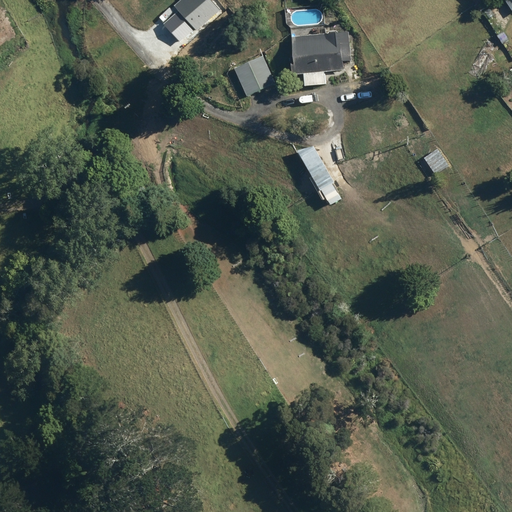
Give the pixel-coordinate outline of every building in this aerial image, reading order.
[(290,59),(291,77),(343,71),(342,62),(351,62),(348,34),(290,38),(292,59),(290,59)] [(472,64),(484,70),(496,47),(485,41),(472,64)] [(234,70),(246,97),(274,85),(262,57),(234,70)] [(413,108),(409,100),(404,103),(408,110),(413,108)] [(398,123),(406,138),(415,133),(411,125),(415,123),(411,116),(398,123)] [(370,129),(374,142),(387,137),(382,124),(370,129)] [(424,159),(435,176),(449,167),(438,150),(424,159)]
